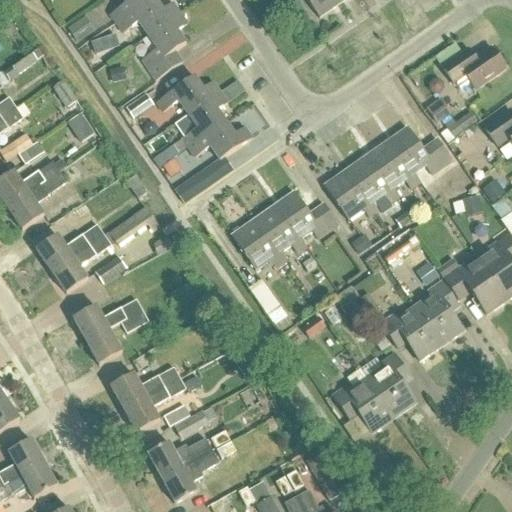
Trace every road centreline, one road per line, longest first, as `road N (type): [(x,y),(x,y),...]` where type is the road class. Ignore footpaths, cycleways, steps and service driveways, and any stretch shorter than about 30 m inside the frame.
road 1 (residential): [(119,511),(0,297)]
road 2 (residential): [(310,122),(483,0)]
road 3 (residential): [(310,122),(224,0)]
